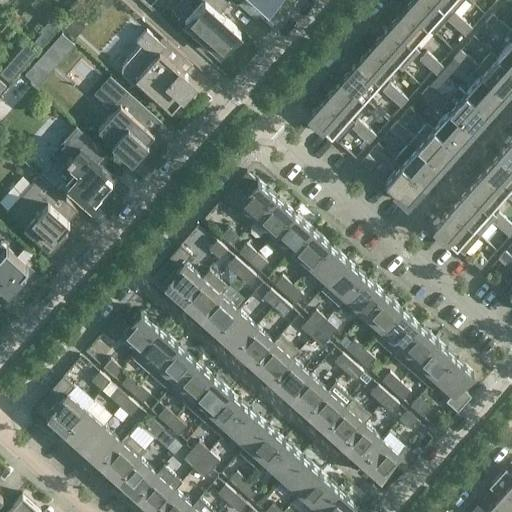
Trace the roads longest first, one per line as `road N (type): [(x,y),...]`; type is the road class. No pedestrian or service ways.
road 1 (residential): [(327,0),(0,363)]
road 2 (residential): [(0,412),(265,115)]
road 3 (residential): [(511,344),(265,115)]
road 4 (residential): [(511,380),(394,511)]
road 5 (residential): [(265,115),(368,0)]
